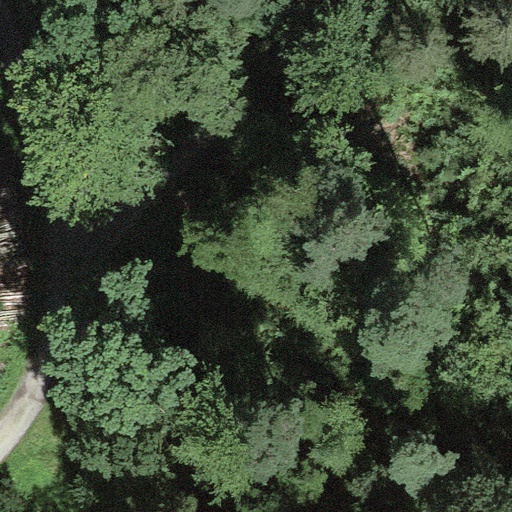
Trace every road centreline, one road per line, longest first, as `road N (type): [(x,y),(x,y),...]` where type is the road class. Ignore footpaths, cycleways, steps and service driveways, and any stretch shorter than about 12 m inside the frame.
road 1 (track): [(334,0),(58,267),(50,348),(23,416),(0,442)]
road 2 (track): [(145,0),(58,267),(22,96),(0,34)]
